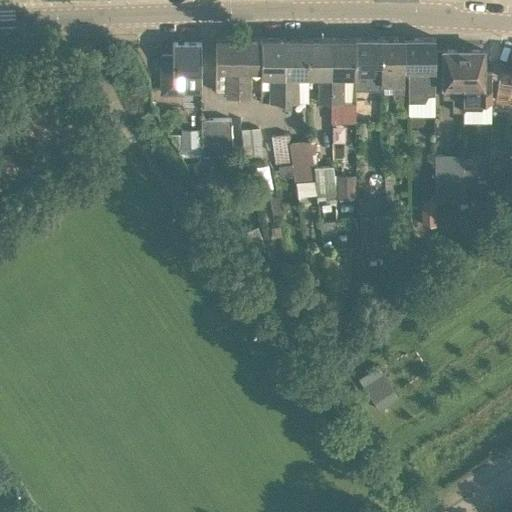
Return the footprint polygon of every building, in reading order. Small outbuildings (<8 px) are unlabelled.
[(238,38),(215,38),(214,92),(225,92),(225,95),(239,95),(238,38)] [(248,95),(248,73),(260,73),(260,75),(262,75),(260,38),(238,38),(239,95),(248,95)] [(283,102),(283,38),(260,38),(262,75),(269,75),(269,102),(283,102)] [(308,79),(308,38),(283,38),(283,102),(283,109),(291,109),(291,102),(299,102),(299,98),(307,98),(307,79),(308,79)] [(329,38),(308,38),(308,79),(317,79),(317,101),(332,104),(329,38)] [(355,123),(355,89),(353,38),(329,38),(332,104),(333,123),(355,123)] [(380,38),(353,38),(355,89),(381,89),(381,85),(380,38)] [(409,71),(407,38),(380,38),(381,85),(382,85),(382,93),(394,93),(394,94),(403,94),(403,71),(409,71)] [(434,94),(435,40),(435,38),(407,38),(409,71),(410,100),(424,101),(427,94),(434,94)] [(201,73),(201,43),(172,43),(173,54),(159,54),(160,95),(185,95),(185,73),(201,73)] [(462,108),(462,50),(443,50),(443,98),(452,98),(452,111),(463,111),(463,108),(462,108)] [(491,71),(483,71),(483,50),(462,50),(462,108),(463,108),(481,108),(485,101),(491,101),(491,71)] [(511,70),(511,73),(502,72),(498,104),(508,106),(511,83),(511,82),(511,70)] [(218,155),(217,119),(201,120),(201,123),(202,156),(218,155)] [(261,163),(257,128),(243,129),(247,164),(261,163)] [(181,148),(200,148),(200,129),(181,129),(181,135),(181,148)] [(292,163),(289,142),(288,133),(271,135),(275,165),(292,163)] [(310,141),(289,142),(292,163),(295,182),(314,180),(310,141)] [(462,172),(462,156),(435,156),(435,201),(436,200),(463,200),(463,172),(462,172)] [(509,175),(511,161),(496,159),(494,174),(509,175)] [(336,196),(333,165),(314,167),(316,196),(336,196)] [(477,172),(463,172),(463,200),(463,201),(486,200),(486,182),(477,182),(477,172)] [(355,199),(356,174),(336,174),(337,198),(355,199)] [(280,213),(277,197),(269,198),(271,214),(280,213)] [(436,200),(435,201),(422,201),(422,226),(436,226),(436,200)] [(511,210),(511,206),(508,200),(496,208),(502,217),(511,210)] [(399,239),(399,207),(388,207),(388,239),(399,239)] [(336,231),(335,221),(320,222),(320,232),(336,231)] [(258,225),(240,233),(247,252),(266,244),(258,225)] [(371,248),(371,225),(356,226),(357,248),(371,248)] [(325,255),(327,291),(354,289),(352,253),(325,255)] [(324,321),(323,313),(313,314),(314,322),(324,321)] [(380,411),(399,399),(379,368),(359,380),(380,411)]
